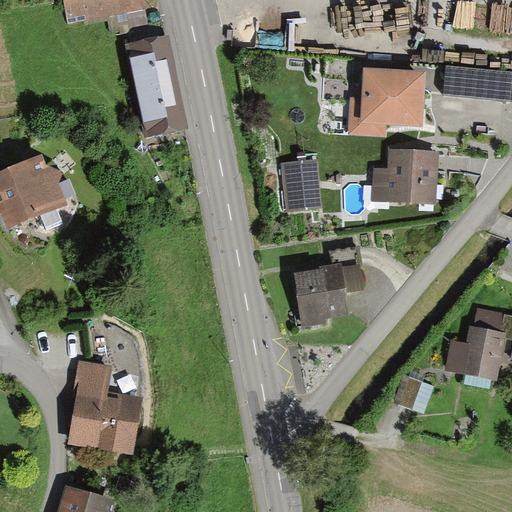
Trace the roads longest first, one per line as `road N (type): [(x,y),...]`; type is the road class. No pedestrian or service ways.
road 1 (tertiary): [(185,0),(273,437)]
road 2 (residential): [(273,437),(325,397),(511,167)]
road 3 (residential): [(48,511),(58,480),(54,403),(40,376),(0,363)]
